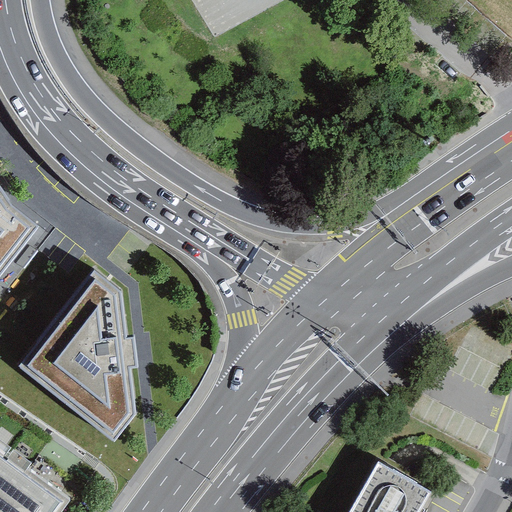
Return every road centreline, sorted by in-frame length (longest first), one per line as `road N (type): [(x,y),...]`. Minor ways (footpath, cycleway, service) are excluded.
road 1 (motorway): [(457,189),(328,225),(239,210),(167,169),(100,115),(64,70),(39,0)]
road 2 (motorway): [(0,10),(18,71),(64,136),(130,192),(202,236)]
road 3 (primary): [(210,511),(340,362)]
road 4 (motorway): [(340,362),(511,266)]
road 5 (primary): [(374,328),(511,218)]
road 6 (primary): [(457,189),(380,246),(325,301)]
road 7 (primary): [(253,380),(153,511)]
road 8 (motorway): [(202,236),(238,305),(253,380)]
road 9 (motorway): [(202,236),(325,301)]
